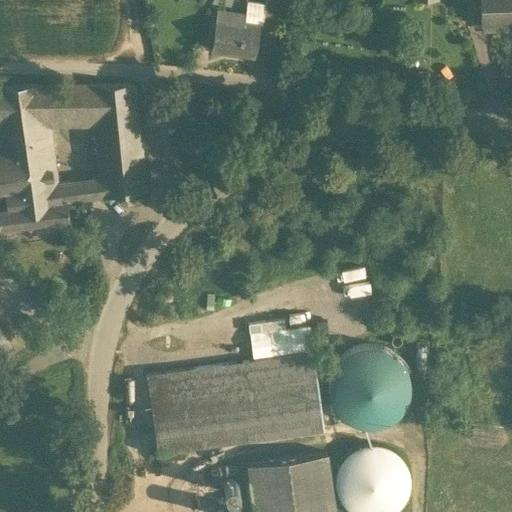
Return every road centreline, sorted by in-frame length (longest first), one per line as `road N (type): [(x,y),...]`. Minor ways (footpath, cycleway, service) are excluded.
road 1 (tertiary): [(397,120),(333,134),(239,175),(191,207),(139,264),(120,295),(102,357),(93,511)]
road 2 (unclassified): [(397,120),(347,99),(144,72),(0,69)]
road 3 (track): [(166,231),(135,0)]
